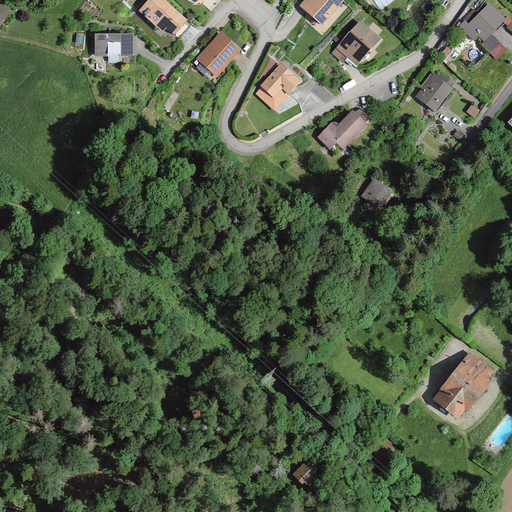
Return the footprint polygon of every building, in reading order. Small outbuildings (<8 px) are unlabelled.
[(165,0),(152,0),(143,11),(175,39),(190,22),(165,0)] [(345,0),(307,0),(302,6),(325,27),(348,2),(345,0)] [(508,21),(491,4),(475,21),(470,16),(460,26),(476,41),(480,36),(487,43),(508,21)] [(0,29),(9,10),(0,5),(0,29)] [(362,21),(333,53),(344,63),(349,57),(360,67),(384,41),(362,21)] [(224,33),(199,61),(219,79),(244,51),(224,33)] [(137,35),(96,35),(96,57),(136,57),(137,35)] [(286,63),(258,92),(278,111),(306,82),(286,63)] [(456,90),(435,74),(417,97),(438,113),(456,90)] [(333,123),(319,137),(339,157),(370,125),(354,111),(338,128),(333,123)] [(384,209),(394,187),(373,178),(363,199),(384,209)] [(435,401),(462,423),(502,376),(475,353),(435,401)] [(308,460),(294,475),(306,487),(321,472),(308,460)]
